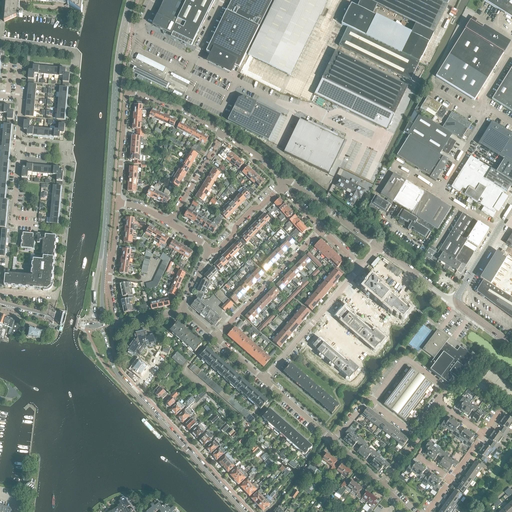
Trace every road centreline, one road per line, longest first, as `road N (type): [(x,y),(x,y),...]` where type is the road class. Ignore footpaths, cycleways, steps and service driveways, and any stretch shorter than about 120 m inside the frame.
road 1 (tertiary): [(101,266),(124,25)]
road 2 (residential): [(243,511),(115,371),(99,325)]
road 3 (unclassified): [(195,61),(382,148)]
road 4 (residential): [(322,230),(215,337)]
road 5 (residential): [(265,381),(363,267)]
road 6 (residential): [(13,222),(17,99)]
